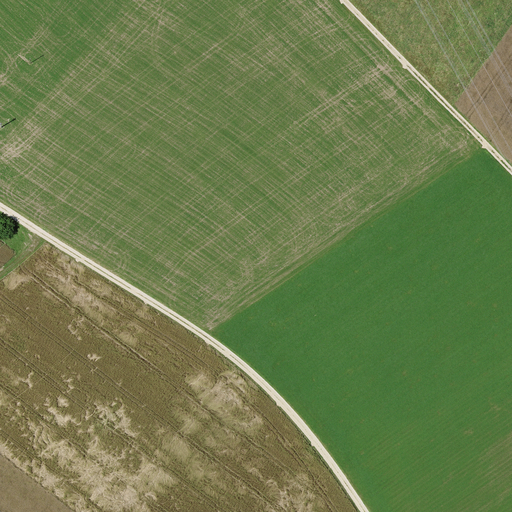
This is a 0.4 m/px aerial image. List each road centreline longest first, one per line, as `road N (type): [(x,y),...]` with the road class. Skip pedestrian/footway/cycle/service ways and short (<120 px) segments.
road 1 (track): [(0,206),(211,338),(279,399),(366,511)]
road 2 (track): [(511,169),(345,0)]
